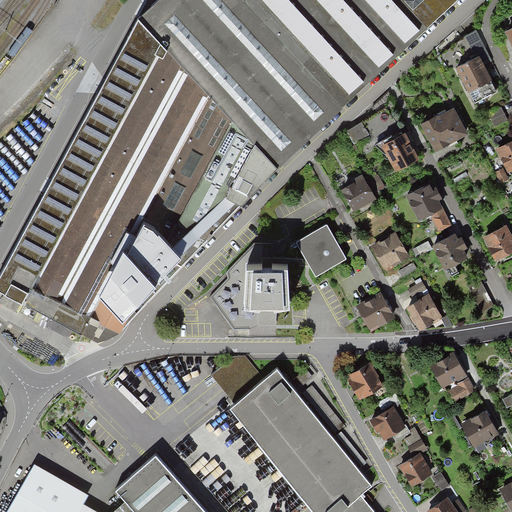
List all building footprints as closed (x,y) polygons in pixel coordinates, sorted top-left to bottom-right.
[(162,0),(138,22),(0,280),(0,295),(98,344),(120,334),(157,292),(302,144),(452,0),(162,0)] [(458,64),(476,101),(498,90),(485,64),(493,60),(478,29),(466,36),(457,42),(452,36),(441,45),(451,68),(458,64)] [(397,170),(420,158),(405,130),(402,131),(391,109),(397,105),(389,91),(372,106),(375,113),(347,128),(355,143),(360,140),(365,150),(378,143),(386,158),(390,156),(397,170)] [(501,108),(488,114),(494,127),(507,121),(501,108)] [(437,116),(425,122),(439,147),(468,131),(456,110),(439,119),(437,116)] [(511,142),(499,148),(509,169),(511,167),(511,142)] [(503,169),(495,173),(500,183),(508,179),(503,169)] [(376,198),(363,173),(355,177),(357,180),(344,187),(355,209),(376,198)] [(438,228),(451,222),(440,200),(444,198),(438,187),(434,189),(432,184),(409,195),(421,218),(431,213),(438,228)] [(306,259),(309,266),(316,278),(348,259),(328,225),(296,243),(306,259)] [(511,234),(508,226),(487,237),(498,258),(506,254),(507,258),(511,255),(511,234)] [(396,233),(374,245),(386,268),(397,263),(396,260),(407,253),(396,233)] [(460,238),(457,234),(434,246),(447,271),(470,260),(465,250),(469,248),(463,237),(460,238)] [(427,242),(415,248),(419,254),(430,248),(427,242)] [(414,263),(400,271),(404,278),(418,270),(414,263)] [(290,310),(288,264),(276,264),(266,264),(262,264),(257,264),(247,265),(246,277),(245,311),(255,312),(257,313),(259,325),(267,325),(276,326),(277,313),(290,310)] [(482,278),(470,284),(483,311),(496,305),(482,278)] [(423,279),(410,287),(414,294),(427,286),(423,279)] [(383,292),(358,306),(372,331),(386,324),(385,321),(395,315),(383,292)] [(441,313),(429,292),(407,304),(420,328),(433,321),(431,318),(441,313)] [(465,375),(452,351),(429,364),(442,387),(465,375)] [(380,511),(364,491),(375,482),(278,360),(229,398),(320,511),(380,511)] [(372,363),(348,376),(361,399),(385,386),(372,363)] [(476,390),(470,378),(447,390),(453,402),(476,390)] [(395,404),(372,418),(384,438),(393,433),(398,441),(412,433),(395,404)] [(484,411),(459,423),(471,446),(495,434),(484,411)] [(428,449),(422,439),(410,446),(415,454),(400,463),(412,484),(433,472),(421,453),(428,449)] [(211,511),(157,448),(116,485),(126,496),(106,511),(211,511)] [(103,511),(83,500),(88,490),(34,459),(5,511),(4,511),(103,511)] [(441,472),(433,478),(443,490),(451,483),(441,472)] [(511,482),(501,488),(511,507),(511,482)] [(453,501),(449,496),(428,510),(429,511),(468,511),(458,497),(453,501)]
